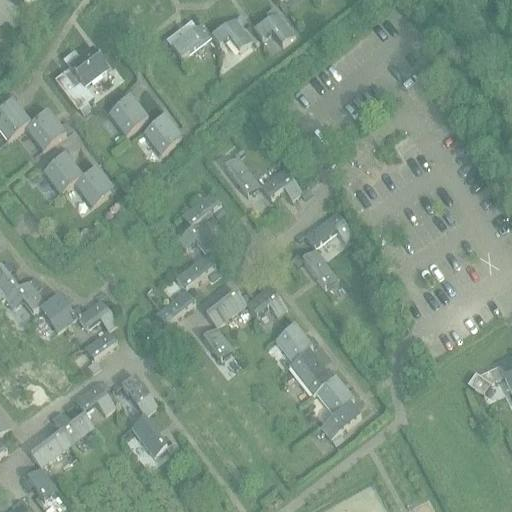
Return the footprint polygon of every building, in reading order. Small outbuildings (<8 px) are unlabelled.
[(281,51),(294,41),(272,12),(264,18),(269,24),(254,35),(261,45),(271,38),(281,51)] [(239,20),(211,42),(218,52),(229,44),(239,57),(252,47),(240,32),(246,28),(239,20)] [(181,65),(211,42),(201,29),(179,46),(174,41),(167,46),(181,65)] [(85,90),(108,72),(92,51),(79,61),(74,54),(63,63),(70,72),(66,76),(65,74),(54,82),(78,113),(79,112),(84,118),(92,112),(87,106),(93,101),(85,90)] [(107,117),(125,140),(148,122),(130,99),(133,97),(129,91),(121,97),(125,103),(107,117)] [(0,112),(0,134),(7,144),(30,126),(13,103),(16,101),(11,95),(3,101),(7,107),(0,112)] [(66,125),(60,129),(48,114),(25,132),(42,155),(72,133),(66,125)] [(184,129),(178,133),(166,118),(142,136),(160,160),(190,137),(184,129)] [(43,175),(60,198),(83,181),(66,157),(69,155),(64,149),(56,155),(61,161),(43,175)] [(247,201),(260,191),(237,161),(224,171),(247,201)] [(115,181),(109,185),(98,170),(74,188),(92,211),(121,189),(115,181)] [(283,173),(260,191),(270,204),(282,195),(290,205),(301,196),(283,173)] [(190,234),(201,226),(220,211),(210,198),(180,221),(190,234)] [(304,241),(314,254),(337,237),(345,248),(355,241),(336,216),(304,241)] [(196,247),(205,259),(218,249),(201,226),(190,234),(177,244),(186,254),(196,247)] [(337,284),(314,254),(301,264),(324,294),(337,284)] [(175,282),(185,295),(215,272),(205,259),(175,282)] [(0,271),(0,301),(2,305),(18,292),(7,279),(9,277),(4,272),(2,273),(0,271)] [(33,318),(45,308),(28,285),(4,303),(12,313),(23,305),(33,318)] [(268,290),(246,308),(256,321),(268,311),(276,321),(286,313),(268,290)] [(195,308),(185,295),(155,318),(165,331),(195,308)] [(216,331),(246,308),(236,295),(206,318),(216,331)] [(59,298),(45,308),(63,332),(77,322),(59,298)] [(100,304),(77,322),(86,334),(99,324),(107,335),(117,327),(100,304)] [(299,361),(308,354),(312,351),(294,329),(281,339),(299,361)] [(234,354),(216,331),(202,342),(220,365),(234,354)] [(83,352),(93,365),(117,348),(107,335),(83,352)] [(322,391),(331,384),(308,354),(299,361),(289,369),(312,399),(322,391)] [(511,362),(498,369),(499,371),(480,379),(476,377),(468,389),(483,399),(491,388),(504,382),(511,398),(511,362)] [(122,391),(144,421),(157,411),(134,381),(122,391)] [(341,414),(350,407),(353,405),(335,381),(331,384),(322,391),(341,414)] [(74,404),(84,417),(97,408),(104,418),(115,410),(98,387),(74,404)] [(350,407),(341,414),(320,431),(330,444),(360,420),(350,407)] [(94,431),(84,417),(71,427),(64,417),(53,425),(61,435),(71,448),(94,431)] [(0,439),(10,432),(0,418),(0,439)] [(131,431),(154,461),(167,451),(144,421),(131,431)] [(40,471),(71,448),(61,435),(30,458),(40,471)] [(58,495),(40,471),(27,481),(44,505),(58,495)]
